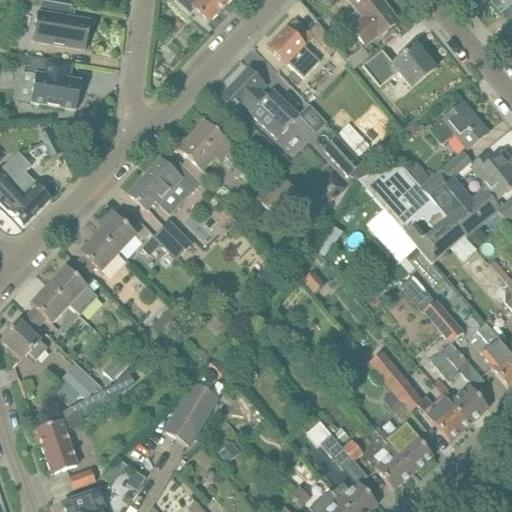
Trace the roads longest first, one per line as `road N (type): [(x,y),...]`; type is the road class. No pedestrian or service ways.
road 1 (residential): [(15,265),(147,127)]
road 2 (residential): [(147,127),(268,0)]
road 3 (residential): [(147,127),(132,101),(145,0)]
road 4 (residential): [(511,425),(413,511)]
road 5 (residential): [(511,98),(431,0)]
